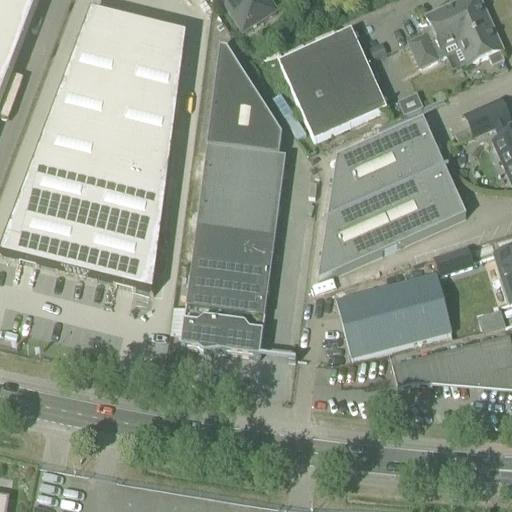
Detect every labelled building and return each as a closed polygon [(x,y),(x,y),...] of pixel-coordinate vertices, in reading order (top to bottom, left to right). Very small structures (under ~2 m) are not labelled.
[(0,0),(0,104),(39,0),(0,0)] [(277,17),(265,0),(218,0),(243,38),(277,17)] [(477,0),(470,0),(458,6),(425,20),(431,33),(423,36),(425,40),(409,48),(420,72),(437,65),(436,64),(459,54),(466,70),(487,61),(492,70),(503,65),(499,55),(502,54),(491,30),(489,31),(485,22),(487,21),(477,0)] [(0,260),(153,299),(187,39),(139,27),(90,15),(0,253),(0,260)] [(278,67),(313,147),(386,114),(351,34),(278,67)] [(259,362),(286,162),(278,161),(281,141),(225,53),(219,53),(180,352),(259,362)] [(404,114),(421,108),(418,98),(400,104),(404,114)] [(468,132),(454,138),(458,148),(495,132),(499,142),(492,145),(511,190),(511,136),(509,137),(505,127),(509,125),(500,103),(463,120),(468,132)] [(328,224),(444,173),(432,145),(420,151),(411,130),(421,125),(422,126),(422,125),(404,133),(337,163),(328,224)] [(318,287),(446,229),(465,221),(464,220),(464,221),(453,226),(444,205),(456,200),(444,173),(328,224),(318,287)] [(440,281),(471,271),(465,252),(434,262),(440,281)] [(511,253),(509,254),(494,259),(510,309),(511,308),(511,253)] [(450,338),(445,319),(435,280),(335,306),(350,364),(450,338)] [(495,334),(505,331),(501,321),(490,324),(492,335),(495,334)] [(414,389),(431,390),(432,385),(511,390),(511,341),(391,372),(397,394),(414,389)] [(0,511),(7,511),(9,502),(0,500),(0,511)]
